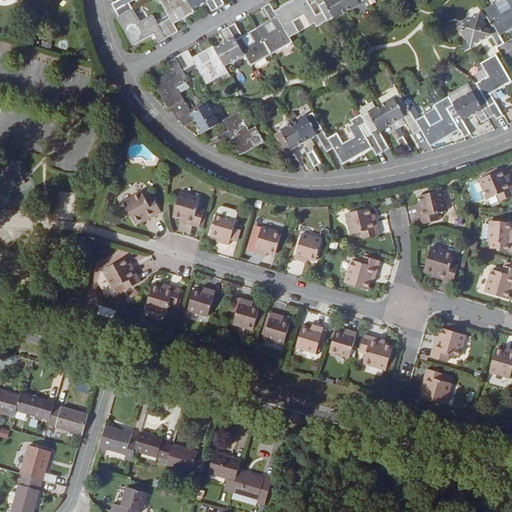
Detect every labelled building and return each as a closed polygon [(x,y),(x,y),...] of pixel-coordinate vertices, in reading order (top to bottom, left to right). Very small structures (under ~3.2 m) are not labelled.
[(134,0),(117,0),(112,3),(118,16),(132,8),(129,3),(134,0)] [(164,20),(171,34),(178,30),(173,22),(179,19),(174,10),(181,6),(186,15),(194,10),(193,8),(188,0),(160,0),(170,17),(164,20)] [(188,0),(193,8),(206,1),(212,11),(225,3),(223,0),(188,0)] [(291,0),(275,10),(281,20),(290,36),(299,31),(293,20),(304,13),(309,22),(314,20),(317,25),(328,19),(323,11),(316,15),(310,4),(317,1),(316,0),(291,0)] [(346,9),(340,0),(316,0),(323,11),(328,19),(346,9)] [(340,0),(346,9),(361,0),(340,0)] [(494,5),(485,10),(500,35),(511,28),(511,0),(508,0),(507,1),(511,10),(500,16),(494,5)] [(506,0),(502,0),(494,5),(500,16),(511,10),(507,1),(506,0)] [(265,23),(257,27),(272,52),(293,41),(290,36),(281,20),(275,10),(270,2),(264,6),(277,28),(270,32),(265,23)] [(154,32),(159,41),(171,34),(164,20),(157,24),(152,14),(137,23),(135,20),(138,18),(132,8),(118,16),(117,17),(132,44),(154,32)] [(500,35),(493,24),(487,28),(479,15),(460,27),(472,46),(491,35),(498,47),(505,44),(500,35)] [(235,22),(229,26),(245,53),(251,65),(272,52),(257,27),(250,32),(255,40),(248,44),(235,22)] [(245,53),(229,26),(222,30),(228,41),(215,48),(224,65),(245,53)] [(188,50),(182,53),(190,67),(196,64),(208,84),(228,72),(224,65),(215,48),(213,45),(205,50),(211,59),(204,63),(198,54),(192,57),(188,50)] [(190,67),(182,53),(169,61),(174,70),(154,83),(170,109),(171,109),(185,100),(179,90),(176,92),(174,89),(189,80),(184,71),(190,67)] [(490,77),(476,86),(485,102),(494,116),(495,119),(502,115),(490,95),(511,83),(495,56),(480,65),(486,76),(489,74),(490,77)] [(397,88),(377,100),(381,107),(401,95),(397,88)] [(494,116),(485,102),(479,106),(472,93),(452,104),(452,105),(459,116),(461,121),(475,113),(481,123),(494,116)] [(381,107),(380,107),(390,125),(403,117),(413,134),(421,130),(415,120),(401,95),(381,107)] [(424,115),(415,120),(421,130),(430,146),(460,130),(464,138),(469,135),(461,121),(459,116),(454,119),(448,108),(452,105),(452,104),(448,97),(437,103),(440,108),(436,111),(441,119),(430,125),(424,115)] [(189,107),(185,100),(171,109),(175,115),(189,107)] [(360,114),(362,118),(379,108),(375,101),(358,110),(360,114)] [(192,113),(189,107),(175,115),(178,121),(181,119),(184,125),(194,120),(202,133),(218,123),(207,104),(192,113)] [(452,105),(448,108),(454,119),(459,116),(452,105)] [(390,125),(380,107),(379,108),(362,118),(364,122),(371,133),(382,152),(388,149),(378,131),(390,125)] [(435,109),(424,115),(430,125),(441,119),(436,111),(435,109)] [(211,139),(215,146),(231,137),(241,155),(265,142),(256,128),(250,132),(239,112),(224,120),(229,129),(211,139)] [(313,113),(293,125),(303,142),(316,134),(326,152),(333,147),(328,138),(313,113)] [(336,133),(328,138),(333,147),(343,164),(372,147),(376,155),(382,152),(371,133),(365,136),(359,125),(364,122),(362,118),(360,114),(349,120),(353,126),(349,128),(354,137),(342,144),(336,133)] [(371,133),(364,122),(359,125),(365,136),(371,133)] [(295,169),(301,166),(291,149),(303,142),(293,125),(276,135),(295,169)] [(402,137),(395,141),(403,154),(409,150),(402,137)] [(312,151),(306,155),(313,168),(320,164),(312,151)] [(483,178),(480,179),(488,198),(497,195),(500,201),(511,195),(511,185),(510,179),(506,181),(504,176),(502,170),(499,171),(488,176),(486,173),(482,175),(483,178)] [(442,190),(419,196),(421,202),(422,207),(418,208),(422,224),(439,219),(438,213),(447,211),(442,190)] [(142,192),(123,203),(134,223),(140,220),(145,217),(147,220),(161,213),(153,198),(147,201),(142,192)] [(200,200),(180,194),(173,216),(180,218),(185,219),(184,223),(199,228),(204,210),(197,208),(200,200)] [(217,215),(216,215),(209,235),(217,238),(222,239),(221,243),(228,245),(230,239),(233,229),(236,220),(235,220),(237,214),(235,211),(221,207),(218,208),(217,215)] [(368,207),(345,212),(351,233),(360,231),(362,237),(379,233),(375,218),(372,219),(370,214),(368,207)] [(511,223),(490,221),(488,242),(491,242),(490,249),(500,250),(500,252),(511,252),(511,235),(511,230),(511,223)] [(282,234),(262,228),(261,231),(256,250),(255,253),(262,255),(263,251),(268,253),(276,255),(282,234)] [(233,229),(230,239),(237,241),(240,231),(233,229)] [(256,250),(261,231),(256,229),(250,248),(256,250)] [(322,240),(302,234),(295,260),(302,262),(303,257),(308,259),(315,261),(322,240)] [(454,254),(431,248),(424,270),(433,272),(438,274),(437,278),(453,283),(458,266),(451,264),(454,254)] [(381,261),(364,256),(362,263),(353,261),(346,283),(368,290),(370,281),(372,276),(376,277),(381,261)] [(124,258),(104,269),(114,288),(123,284),(126,290),(142,282),(134,267),(130,269),(128,265),(124,258)] [(511,267),(503,265),(501,272),(492,269),(486,293),(508,299),(510,291),(511,285),(511,267)] [(160,288),(153,286),(147,308),(167,314),(170,305),(176,307),(181,290),(166,286),(165,289),(160,288)] [(201,292),(194,290),(188,311),(208,317),(215,292),(207,290),(206,293),(201,292)] [(249,301),(241,299),(234,324),(254,331),(260,309),(253,307),(248,306),(249,301)] [(279,315),(272,313),(265,338),(284,344),(290,322),(283,320),(278,319),(279,315)] [(310,328),(303,326),(296,347),(316,353),(323,328),(316,325),(315,330),(310,328)] [(465,334),(443,328),(440,337),(438,342),(435,341),(430,357),(447,362),(449,355),(458,358),(465,334)] [(350,357),(357,332),(349,330),(348,334),(343,332),(336,330),(329,352),(350,357)] [(379,339),(364,334),(359,352),(365,353),(363,362),(386,369),(393,346),(384,344),(379,342),(379,339)] [(504,351),(497,349),(491,371),(511,377),(511,372),(511,349),(510,349),(509,352),(504,351)] [(443,374),(427,369),(422,384),(426,385),(424,390),(422,397),(445,404),(451,383),(442,381),(443,374)] [(76,381),(75,391),(89,392),(90,382),(76,381)] [(16,412),(21,397),(0,391),(0,414),(14,418),(16,412)] [(54,407),(55,405),(21,395),(21,397),(16,412),(50,422),(54,407)] [(82,437),(88,416),(62,409),(62,410),(54,407),(50,422),(49,426),(56,428),(56,429),(82,437)] [(135,452),(137,445),(130,443),(132,437),(105,429),(100,448),(127,455),(125,460),(132,462),(135,452)] [(140,434),(137,445),(135,452),(168,462),(172,448),(161,445),(162,440),(140,434)] [(201,477),(205,461),(197,458),(198,453),(173,446),(172,448),(168,462),(166,469),(191,476),(192,474),(201,477)] [(22,476),(43,482),(52,453),(29,447),(21,475),(22,476)] [(238,472),(241,462),(215,454),(209,474),(235,482),(238,472)] [(266,503),(270,488),(263,486),(265,480),(238,472),(235,482),(232,493),(266,503)] [(22,476),(11,511),(33,511),(43,482),(22,476)] [(141,511),(147,494),(127,489),(121,507),(113,505),(111,511),(141,511)]
